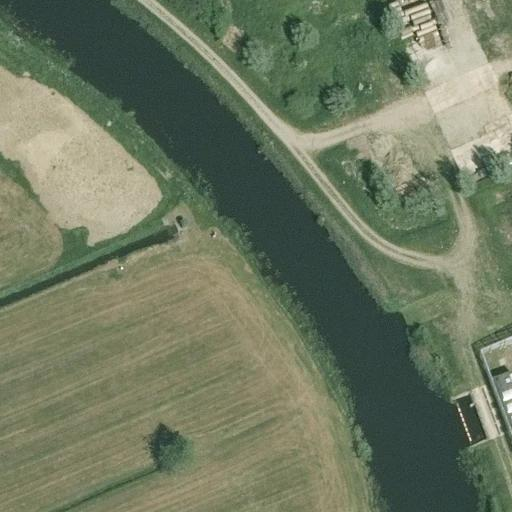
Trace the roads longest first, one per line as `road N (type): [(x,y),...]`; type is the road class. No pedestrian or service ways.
road 1 (track): [(145,0),(232,79),(353,225),(388,254),(443,264),(469,241),(429,129),(400,118),(321,142),(289,138)]
road 2 (track): [(425,264),(461,301),(464,347),(511,479)]
